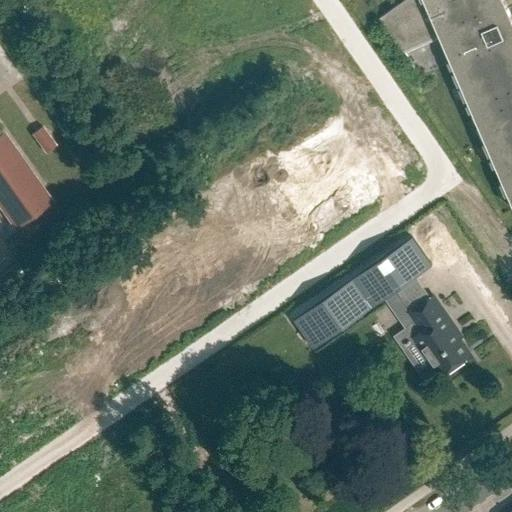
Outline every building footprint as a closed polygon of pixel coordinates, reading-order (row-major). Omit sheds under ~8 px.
[(511,0),(405,0),(380,19),(405,54),(442,38),(511,201),(511,15),(509,8),(511,6),(511,0)] [(31,134),(45,154),(57,146),(43,126),(31,134)] [(5,131),(0,134),(0,188),(2,191),(0,195),(0,208),(15,230),(55,202),(5,131)] [(271,166),(219,199),(239,229),(291,196),(271,166)] [(385,197),(267,280),(314,348),(432,265),(385,197)] [(411,312),(423,331),(414,337),(441,376),(471,355),(432,298),(411,312)]
